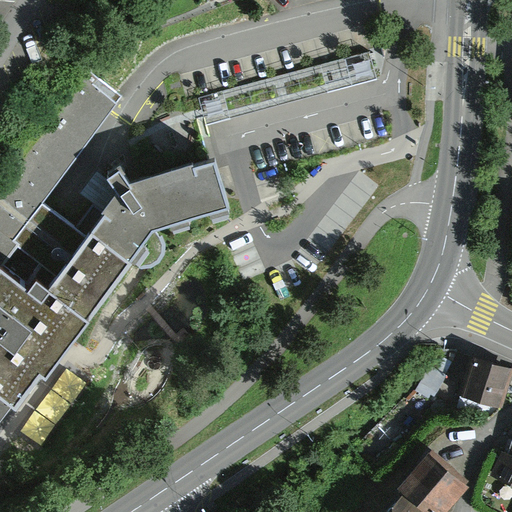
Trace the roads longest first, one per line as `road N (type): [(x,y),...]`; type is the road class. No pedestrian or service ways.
road 1 (secondary): [(167,487),(379,345),(433,285)]
road 2 (secondary): [(433,285),(453,206),(468,0)]
